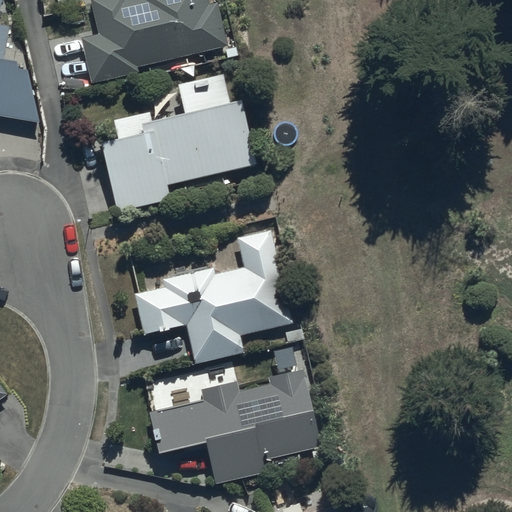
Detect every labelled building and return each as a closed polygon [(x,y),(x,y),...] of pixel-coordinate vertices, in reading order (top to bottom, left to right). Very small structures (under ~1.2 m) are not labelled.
[(80,43),(91,89),(138,80),(137,72),(222,55),(224,64),(238,61),(232,30),(223,32),(218,9),(209,10),(206,0),(139,0),(140,2),(128,4),(127,0),(117,0),(91,5),(98,40),(80,43)] [(0,112),(36,119),(28,75),(17,73),(18,66),(13,66),(13,61),(2,59),(6,23),(0,22),(0,112)] [(101,156),(117,218),(170,207),(167,192),(257,173),(244,113),(230,116),(223,82),(178,95),(185,125),(153,132),(150,120),(116,129),(121,151),(101,156)] [(243,359),(239,342),(284,333),(286,347),(302,343),(299,331),(293,332),(274,237),(262,239),(261,234),(246,237),(247,242),(237,244),(244,276),(215,282),(214,274),(162,285),(164,294),(134,300),(143,343),(159,340),(160,345),(170,343),(169,337),(185,333),(193,370),(243,359)] [(320,452),(301,378),(268,386),(269,390),(237,399),(234,388),(201,396),(203,406),(150,420),(155,440),(152,441),(155,454),(157,454),(160,466),(206,453),(216,491),(265,478),(262,467),(320,452)] [(0,408),(8,403),(0,390),(0,408)] [(304,511),(299,499),(284,505),(279,495),(259,503),(262,511),(304,511)]
